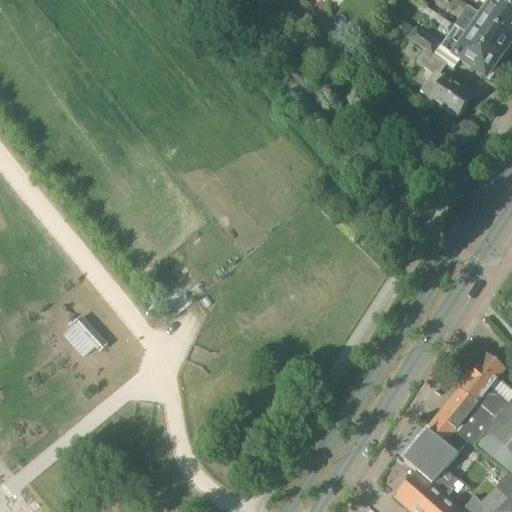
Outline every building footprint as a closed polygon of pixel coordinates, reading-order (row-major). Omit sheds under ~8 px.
[(511,7),(501,0),(492,0),(480,17),(511,39),(511,7)] [(511,39),(480,17),(467,37),(499,59),(503,53),(508,56),(511,49),(511,39)] [(416,28),(407,40),(424,52),(424,51),(432,57),(439,47),(489,82),(499,68),(495,65),(499,59),(467,37),(454,27),(441,46),(439,44),(416,28)] [(379,40),(376,52),(385,54),(388,42),(379,40)] [(345,56),(352,61),(362,47),(355,42),(345,56)] [(424,52),(415,64),(426,72),(423,78),(427,81),(419,93),(457,119),(471,98),(439,76),(446,66),(432,57),(424,51),(424,52)] [(389,227),(394,222),(389,216),(384,222),(389,227)] [(72,302),(64,309),(89,337),(97,330),(72,302)] [(487,356),(456,394),(475,408),(497,380),(505,371),(487,356)] [(475,408),(455,433),(467,443),(499,468),(500,467),(511,477),(511,497),(508,501),(498,511),(511,511),(511,392),(497,380),(475,408)] [(456,394),(426,431),(427,432),(445,446),(455,433),(475,408),(456,394)] [(417,445),(415,447),(445,472),(458,456),(457,455),(467,443),(455,433),(445,446),(427,432),(426,431),(426,432),(427,433),(423,437),(420,437),(416,442),(417,445)] [(408,455),(402,461),(416,473),(446,499),(448,498),(449,496),(452,492),(449,489),(456,482),(445,472),(415,447),(414,447),(408,455)] [(416,473),(394,498),(409,511),(463,511),(462,511),(448,498),(446,499),(416,473)] [(495,488),(481,503),(490,511),(498,511),(508,501),(495,488)] [(129,511),(114,491),(85,511),(129,511)] [(475,497),(462,511),(463,511),(490,511),(481,503),(475,497)]
